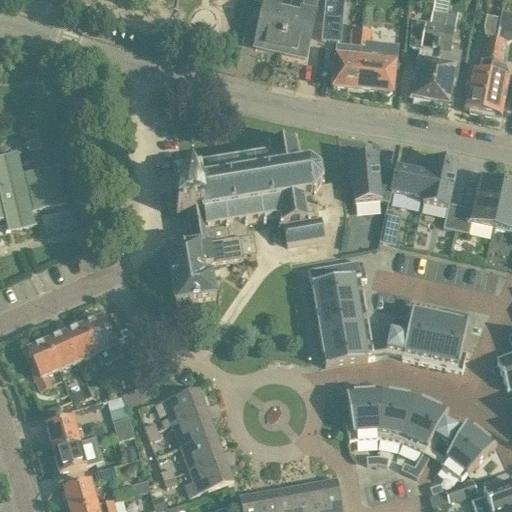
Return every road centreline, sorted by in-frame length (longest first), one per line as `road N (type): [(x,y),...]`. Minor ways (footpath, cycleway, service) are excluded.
road 1 (residential): [(0,24),(240,99),(511,153)]
road 2 (residential): [(0,325),(104,279),(162,347),(242,393)]
road 3 (residential): [(242,393),(233,417),(241,441),(262,456),(288,456),(312,433),(314,410),(295,382),(272,377)]
